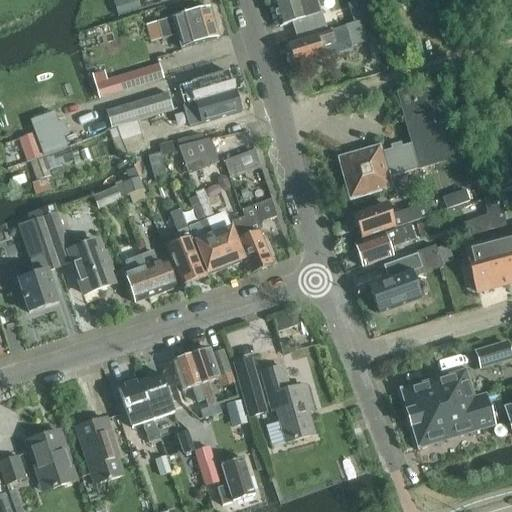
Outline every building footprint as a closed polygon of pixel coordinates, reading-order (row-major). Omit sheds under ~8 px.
[(138,0),(115,0),(113,1),(118,14),(141,7),(138,0)] [(315,0),(291,0),(273,6),(280,28),(292,24),(297,40),(326,31),(315,0)] [(354,20),(371,15),(367,0),(358,0),(349,3),(354,20)] [(151,43),(162,40),(162,41),(177,36),(181,50),(219,39),(210,8),(157,24),(155,18),(145,21),(151,43)] [(360,22),(345,27),(345,28),(350,42),(351,48),(367,43),(360,22)] [(345,28),(287,45),(291,56),(289,59),(291,64),(294,66),(294,68),(323,60),(320,51),(350,42),(345,28)] [(88,73),(91,83),(90,84),(95,101),(163,80),(159,67),(104,84),(99,69),(88,73)] [(184,108),(191,106),(234,92),(228,73),(198,82),(201,94),(181,100),(184,108)] [(381,150),(380,147),(337,159),(349,202),(392,189),(389,179),(458,159),(437,84),(398,95),(412,146),(401,149),(400,145),(381,150)] [(234,92),(191,106),(193,113),(206,109),(209,121),(240,112),(234,92)] [(106,113),(111,130),(173,111),(168,95),(106,113)] [(56,114),(31,122),(35,133),(44,158),(68,150),(65,139),(73,136),(68,123),(60,125),(56,114)] [(109,131),(120,159),(146,150),(138,122),(109,131)] [(19,139),(27,163),(29,162),(37,182),(50,177),(48,171),(44,158),(35,133),(19,139)] [(202,143),(184,148),(182,148),(187,167),(195,165),(207,167),(218,163),(210,143),(202,143)] [(68,150),(44,158),(48,171),(73,162),(68,150)] [(148,158),(156,182),(167,179),(157,155),(148,158)] [(135,170),(125,173),(129,182),(138,178),(135,170)] [(121,182),(114,185),(115,187),(116,189),(117,188),(121,197),(143,190),(138,178),(129,182),(122,184),(121,183),(121,182)] [(197,198),(201,208),(201,207),(206,222),(224,268),(242,261),(231,231),(220,235),(200,183),(192,186),(197,198)] [(94,198),(99,210),(122,200),(117,188),(116,189),(94,198)] [(465,192),(443,200),(447,211),(469,203),(465,192)] [(485,199),(490,231),(506,229),(502,196),(485,199)] [(197,198),(188,201),(192,211),(193,210),(201,208),(197,198)] [(245,221),(241,222),(232,226),(238,241),(251,275),(273,266),(259,232),(263,224),(276,219),(269,200),(241,210),(245,221)] [(355,219),(353,222),(355,228),(358,230),(362,240),(394,229),(413,222),(414,224),(433,217),(428,203),(389,216),(385,206),(354,216),(355,219)] [(205,241),(195,245),(206,275),(224,268),(206,222),(201,207),(201,208),(193,210),(205,241)] [(181,242),(167,248),(182,287),(206,278),(193,245),(195,245),(181,211),(170,216),(181,242)] [(56,215),(43,219),(60,267),(60,268),(73,263),(84,296),(113,286),(98,243),(70,253),(56,215)] [(30,256),(32,261),(37,276),(18,282),(29,314),(58,305),(48,273),(59,269),(58,268),(60,267),(43,219),(30,224),(38,245),(30,256)] [(415,241),(412,234),(410,227),(355,247),(362,268),(392,258),(390,250),(415,241)] [(263,234),(271,261),(288,257),(280,230),(263,234)] [(467,251),(478,293),(511,284),(511,238),(464,251),(464,252),(467,251)] [(153,253),(141,258),(156,297),(176,290),(166,262),(157,265),(153,253)] [(392,279),(369,287),(379,315),(420,300),(411,274),(422,270),(417,255),(387,266),(392,279)] [(156,297),(141,258),(126,263),(130,275),(125,277),(135,305),(156,297)] [(289,314),(268,322),(272,334),(294,326),(289,314)] [(253,343),(232,349),(247,403),(264,398),(256,368),(260,367),(253,343)] [(511,360),(507,345),(476,354),(481,369),(511,360)] [(190,358),(205,402),(208,409),(216,406),(209,384),(231,376),(223,352),(211,357),(209,351),(190,358)] [(197,404),(205,402),(190,358),(172,364),(182,393),(192,390),(197,404)] [(282,368),(262,374),(272,412),(277,410),(287,444),(314,437),(307,413),(312,411),(305,387),(289,391),(282,368)] [(406,414),(407,416),(416,413),(418,419),(474,402),(473,401),(465,373),(402,392),(401,390),(399,391),(400,393),(406,414)] [(160,375),(139,382),(153,422),(174,415),(160,375)] [(153,422),(139,382),(118,389),(132,429),(142,425),(149,444),(159,441),(153,422)] [(416,413),(407,416),(410,429),(411,428),(417,449),(418,452),(420,451),(419,449),(494,427),(485,397),(473,401),(474,402),(418,419),(416,413)] [(243,403),(228,407),(231,418),(246,414),(243,403)] [(200,412),(203,420),(211,418),(208,409),(200,412)] [(105,420),(76,429),(95,486),(122,478),(117,461),(119,460),(105,420)] [(188,431),(177,435),(183,455),(194,451),(188,431)] [(27,444),(29,452),(43,493),(53,489),(53,491),(57,490),(56,488),(76,482),(60,433),(27,444)] [(195,453),(206,488),(220,483),(209,448),(195,453)] [(167,457),(155,461),(160,476),(172,473),(167,457)] [(25,479),(18,458),(0,464),(0,468),(6,486),(25,479)] [(222,497),(225,506),(254,497),(243,460),(221,467),(230,495),(222,497)] [(10,511),(5,495),(0,496),(0,511),(10,511)]
